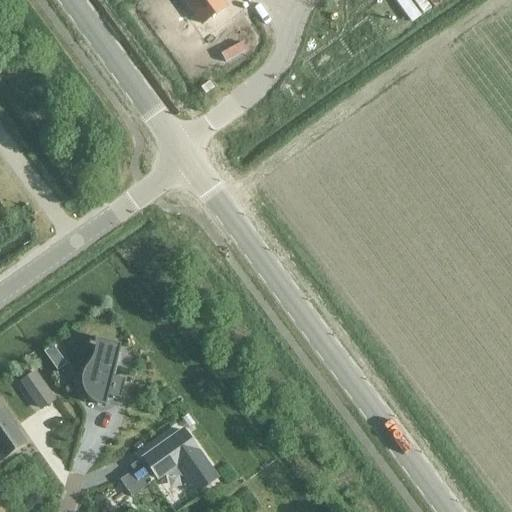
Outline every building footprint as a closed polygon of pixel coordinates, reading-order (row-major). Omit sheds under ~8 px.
[(218,0),(195,0),(202,9),(194,14),(202,24),(224,8),(218,0)] [(305,60),(320,81),(382,37),(368,18),(350,30),(350,27),(350,24),(351,21),(352,19),(353,16),(356,13),(357,12),(373,0),(345,0),(345,3),(345,7),(346,14),(345,20),(345,23),(344,27),(342,31),(341,33),(339,35),(337,37),(333,40),(332,46),(329,46),(327,46),(324,47),(322,48),(305,60)] [(397,3),(388,8),(403,37),(413,32),(397,3)] [(408,3),(401,8),(416,28),(423,22),(408,3)] [(91,403),(96,406),(97,405),(95,404),(96,402),(104,404),(104,406),(106,406),(108,396),(120,399),(124,381),(123,381),(122,384),(112,382),(119,352),(117,352),(117,353),(95,352),(95,344),(94,338),(93,338),(94,346),(93,356),(89,363),(84,370),(82,374),(80,382),(79,389),(80,396),(83,403),(84,402),(83,401),(86,398),(91,403)] [(47,355),(36,362),(50,383),(60,376),(47,355)] [(43,388),(29,398),(38,412),(52,402),(43,388)] [(0,461),(24,445),(14,431),(16,430),(3,410),(0,411),(0,461)] [(217,479),(183,431),(143,459),(157,480),(177,466),(196,494),(217,479)] [(138,461),(128,467),(140,483),(149,477),(138,461)]
